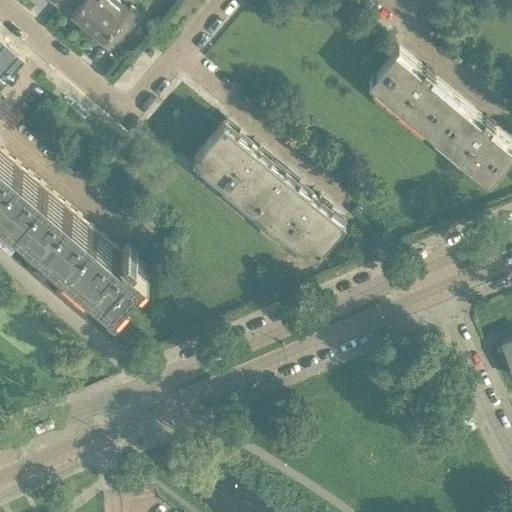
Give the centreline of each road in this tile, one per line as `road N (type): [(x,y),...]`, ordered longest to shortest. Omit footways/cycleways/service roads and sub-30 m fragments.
road 1 (tertiary): [(10,470),(436,287)]
road 2 (tertiary): [(428,269),(0,443)]
road 3 (residential): [(179,53),(127,110),(0,6)]
road 4 (residential): [(352,201),(179,53)]
road 5 (residential): [(511,451),(436,287)]
road 6 (residential): [(511,120),(412,31),(400,0)]
